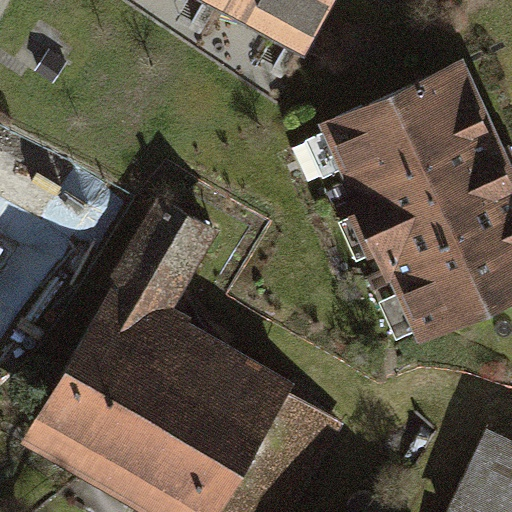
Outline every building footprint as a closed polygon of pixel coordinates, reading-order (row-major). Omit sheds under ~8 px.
[(325,0),(197,0),(296,54),(325,0)] [(320,126),(407,333),(511,289),(511,179),(464,65),(320,126)] [(23,430),(165,511),(210,511),(283,387),(165,319),(215,234),(156,200),(23,430)] [(0,233),(0,258),(10,239),(0,233)] [(450,511),(511,511),(511,450),(482,438),(450,511)]
